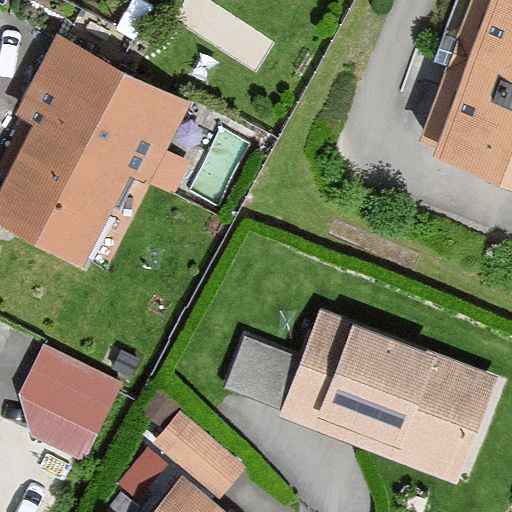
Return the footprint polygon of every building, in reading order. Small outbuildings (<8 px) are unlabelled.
[(511,0),(464,0),(413,136),(511,173),(511,0)] [(185,94),(42,21),(0,102),(0,104),(17,113),(0,146),(0,223),(66,257),(113,165),(141,179),(185,94)] [(494,366),(310,300),(270,411),(454,477),(494,366)] [(113,369),(34,337),(3,413),(83,445),(113,369)] [(173,400),(142,433),(207,493),(238,460),(173,400)] [(215,511),(157,469),(124,511),(215,511)]
